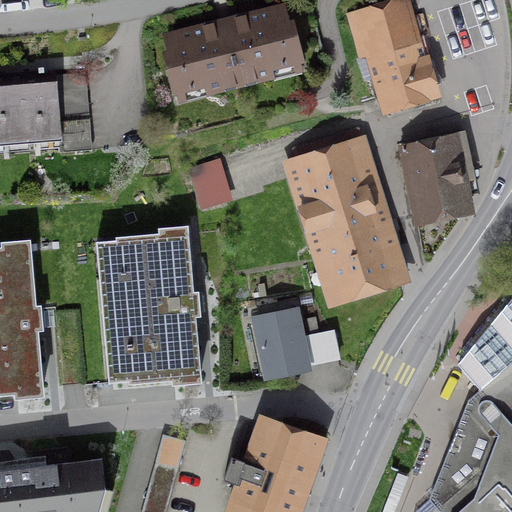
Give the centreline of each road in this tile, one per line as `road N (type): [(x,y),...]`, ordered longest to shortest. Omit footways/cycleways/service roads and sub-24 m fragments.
road 1 (secondary): [(372,408),(511,186)]
road 2 (residential): [(233,404),(372,408)]
